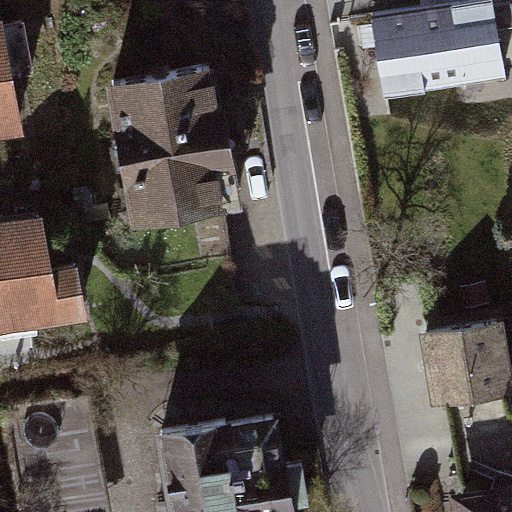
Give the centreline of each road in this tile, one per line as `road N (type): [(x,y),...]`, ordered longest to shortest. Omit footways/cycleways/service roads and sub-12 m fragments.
road 1 (residential): [(363,511),(274,0)]
road 2 (unknown): [(120,511),(113,437),(115,413),(127,402),(173,385),(337,366)]
